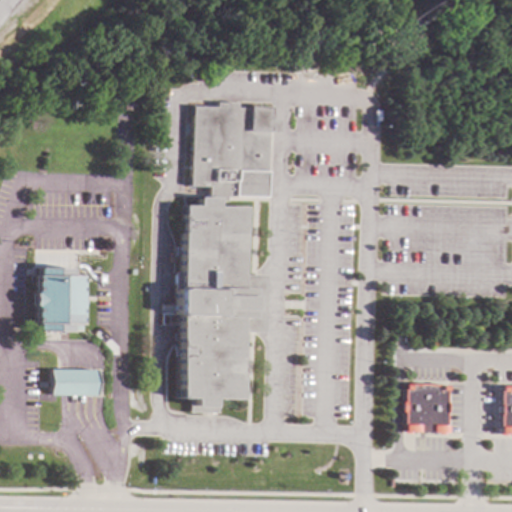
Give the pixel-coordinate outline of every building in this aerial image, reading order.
[(405,0),(390,9),(403,31),(432,14),(423,0),(405,0)] [(118,100),(126,100),(127,110),(122,110),(118,110),(118,100)] [(229,108),(242,108),(242,105),(263,105),(262,119),(272,119),(272,132),(260,132),(259,196),(219,195),(218,206),(238,206),(236,276),(259,276),(258,332),(235,332),(233,399),(214,399),(214,411),(187,411),(187,398),(173,398),(175,314),(159,314),(159,304),(173,304),(173,283),(176,283),(178,205),(192,205),(192,196),(202,196),(203,187),(184,187),(185,107),(208,107),(208,102),(229,102),(229,108)] [(66,275),(76,275),(75,332),(31,331),(32,306),(28,306),(28,292),(31,292),(31,275),(33,275),(33,267),(66,268),(66,275)] [(46,370),(76,370),(88,370),(88,396),(76,396),(46,396),(46,370)] [(399,385),(442,385),(442,434),(399,434),(399,412),(396,412),(396,402),(399,402),(399,385)] [(511,435),(497,435),(498,387),(511,387),(511,435)]
